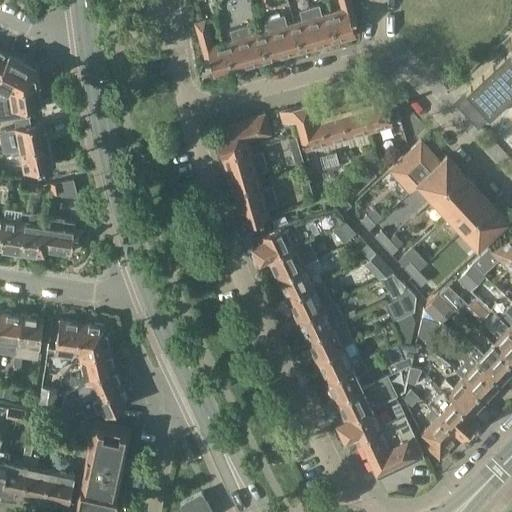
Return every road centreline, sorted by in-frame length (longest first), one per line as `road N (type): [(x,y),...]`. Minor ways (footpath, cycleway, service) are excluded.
road 1 (residential): [(358,511),(252,312),(190,105)]
road 2 (secondary): [(150,274),(111,166),(87,39)]
road 3 (residential): [(190,105),(383,57)]
road 4 (residential): [(383,57),(511,198)]
road 5 (residential): [(150,274),(85,298),(0,290)]
road 6 (secondary): [(203,404),(150,274)]
road 7 (secondary): [(268,511),(203,404)]
road 8 (residential): [(152,511),(175,431),(203,404)]
